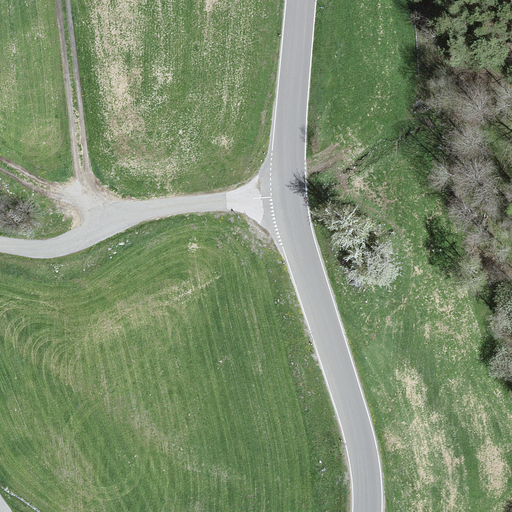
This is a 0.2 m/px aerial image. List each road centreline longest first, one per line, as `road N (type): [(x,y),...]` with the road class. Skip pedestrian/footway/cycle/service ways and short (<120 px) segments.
road 1 (tertiary): [(290,193),(359,437),(365,511)]
road 2 (unclassified): [(290,193),(150,209),(50,246),(0,244)]
road 3 (track): [(98,227),(83,173),(63,0)]
road 4 (tertiary): [(300,0),(290,193)]
